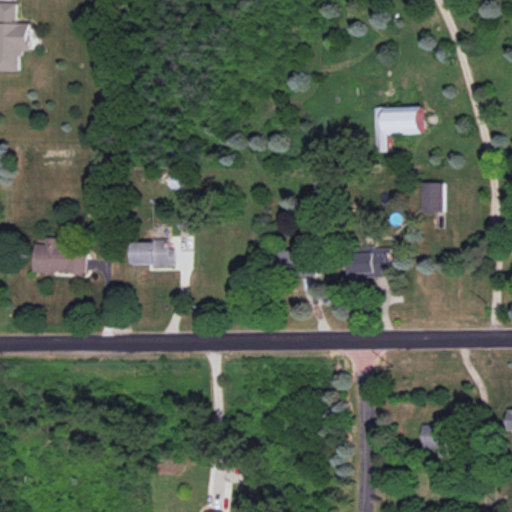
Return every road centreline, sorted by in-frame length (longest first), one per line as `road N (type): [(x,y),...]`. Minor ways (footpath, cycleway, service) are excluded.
road 1 (tertiary): [(511,338),(0,344)]
road 2 (residential): [(361,341),(361,511)]
